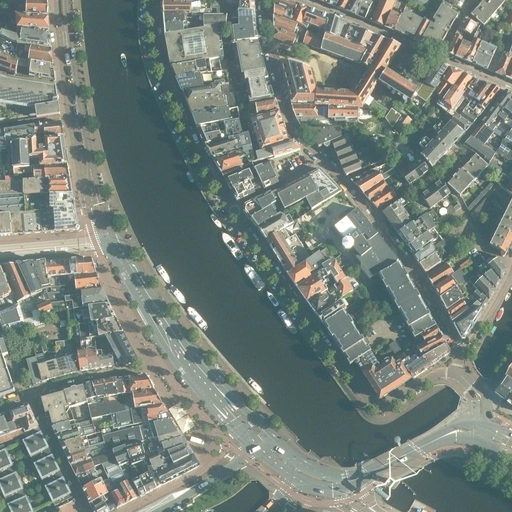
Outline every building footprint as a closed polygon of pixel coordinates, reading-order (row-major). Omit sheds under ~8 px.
[(15,15),(47,17),(47,13),(49,13),(49,10),(50,10),(50,3),(47,3),(47,2),(46,0),(13,0),(13,15),(15,15)] [(181,1),(163,1),(164,15),(186,14),(186,15),(191,14),(191,17),(197,16),(202,16),(202,17),(203,17),(203,16),(211,16),(211,11),(201,11),(201,3),(197,3),(197,0),(190,0),(191,1),(181,1)] [(254,12),(254,1),(246,1),(245,1),(239,1),(227,0),(226,11),(238,12),(254,12)] [(285,0),(273,0),(274,6),(292,14),(294,14),(298,5),(296,4),(285,0)] [(327,0),(325,4),(335,8),(339,0),(327,0)] [(339,0),(335,8),(346,12),(352,0),(339,0)] [(352,0),(346,12),(355,16),(362,0),(352,0)] [(362,0),(355,16),(364,20),(364,19),(365,20),(372,3),(373,0),(362,0)] [(373,0),(372,3),(365,20),(384,28),(391,12),(396,1),(393,0),(373,0)] [(411,0),(411,1),(425,9),(430,0),(411,0)] [(482,0),(477,6),(478,7),(490,18),(497,10),(485,0),(482,0)] [(485,0),(497,10),(503,3),(500,0),(485,0)] [(391,12),(384,28),(394,31),(401,17),(401,16),(396,14),(400,3),(396,1),(391,12)] [(436,22),(435,24),(446,31),(448,29),(449,29),(457,15),(449,11),(451,8),(442,3),(433,21),(436,22)] [(293,23),(297,24),(302,26),(303,23),(302,23),(308,9),(298,5),(294,14),(294,15),(296,16),(293,23)] [(274,6),(273,16),(290,22),(292,14),(274,6)] [(474,9),(470,14),(483,26),(490,18),(478,7),(477,6),(474,9)] [(302,23),(303,23),(302,26),(307,29),(308,25),(314,27),(318,13),(308,9),(302,23)] [(15,15),(13,15),(3,13),(0,12),(0,23),(3,24),(17,29),(22,30),(49,33),(47,18),(47,17),(15,15)] [(238,12),(238,15),(231,16),(231,19),(238,20),(255,19),(254,17),(255,17),(254,12),(238,12)] [(401,17),(394,31),(408,37),(408,36),(412,39),(413,39),(422,22),(416,18),(405,12),(401,17)] [(511,12),(502,28),(510,28),(511,22),(511,12)] [(318,13),(314,27),(320,30),(317,36),(323,38),(324,34),(329,17),(318,13)] [(186,14),(164,15),(164,25),(172,25),(172,23),(178,23),(178,25),(186,23),(187,23),(197,20),(197,16),(191,17),(191,14),(186,15),(186,14)] [(203,17),(203,20),(203,29),(217,27),(217,28),(226,28),(226,16),(211,16),(203,16),(203,17)] [(290,22),(273,16),(273,17),(274,28),(293,35),(297,24),(293,23),(290,22)] [(340,22),(329,17),(324,34),(325,34),(334,38),(335,38),(340,22)] [(422,22),(413,39),(421,43),(431,25),(432,22),(424,18),(422,22)] [(255,26),(255,19),(238,20),(238,27),(255,26)] [(164,25),(165,35),(203,29),(203,20),(198,20),(198,23),(186,25),(186,23),(178,25),(178,23),(172,23),(172,25),(164,25)] [(464,20),(458,30),(470,36),(474,38),(476,33),(473,32),(476,25),(464,20)] [(357,30),(340,22),(335,38),(351,44),(357,30)] [(0,37),(15,45),(29,47),(29,46),(32,47),(38,47),(38,48),(51,50),(49,33),(22,30),(17,29),(3,24),(0,23),(0,37)] [(431,25),(421,43),(430,47),(431,45),(438,47),(446,33),(445,33),(446,31),(435,24),(433,27),(431,25)] [(257,40),(255,26),(238,27),(230,28),(231,43),(250,41),(257,40)] [(217,27),(203,29),(165,35),(165,36),(169,57),(170,62),(171,67),(195,63),(220,59),(217,28),(217,27)] [(296,36),(293,35),(274,28),(274,39),(292,47),(292,46),(295,47),(298,38),(296,37),(296,36)] [(375,37),(357,30),(351,44),(368,50),(375,37)] [(458,30),(455,35),(464,38),(472,41),(474,38),(470,36),(458,30)] [(317,36),(307,32),(303,44),(320,50),(323,39),(323,38),(317,36)] [(471,45),(464,61),(472,64),(477,53),(481,44),(481,43),(478,42),(481,36),(476,33),(474,38),(472,41),(471,45)] [(323,39),(320,50),(360,65),(369,50),(368,50),(351,44),(335,38),(334,38),(325,34),(325,35),(323,39)] [(455,35),(446,54),(455,57),(462,42),(464,38),(455,35)] [(18,61),(29,62),(29,63),(31,63),(32,63),(39,64),(50,65),(53,66),(51,50),(38,48),(38,47),(32,47),(29,46),(29,47),(15,45),(0,37),(0,54),(7,57),(18,60),(18,61)] [(385,41),(375,37),(368,50),(369,50),(360,65),(368,69),(385,41)] [(462,42),(455,57),(464,61),(471,45),(472,41),(464,38),(462,42)] [(265,69),(259,46),(250,47),(250,41),(231,43),(232,47),(240,47),(243,73),(265,69)] [(354,92),(315,90),(319,104),(319,105),(361,108),(375,108),(384,119),(389,111),(372,100),(368,106),(365,104),(378,83),(403,99),(402,101),(402,103),(404,104),(406,103),(407,102),(410,104),(415,96),(422,85),(410,77),(405,84),(388,73),(389,71),(386,69),(400,46),(386,41),(385,41),(368,69),(354,92)] [(472,64),(487,71),(492,60),(496,49),(494,48),(495,46),(485,42),(484,44),(482,43),(481,43),(481,44),(477,53),(472,64)] [(487,71),(495,74),(495,75),(496,75),(505,79),(511,61),(511,45),(509,53),(504,52),(504,53),(503,53),(498,65),(492,60),(487,71)] [(0,54),(0,69),(15,75),(17,66),(18,61),(18,60),(7,57),(0,54)] [(195,63),(171,67),(176,79),(197,75),(208,74),(215,73),(222,73),(220,59),(195,63)] [(30,75),(29,77),(55,81),(53,66),(50,65),(39,64),(32,63),(31,63),(29,63),(29,62),(18,61),(17,66),(30,68),(29,75),(30,75)] [(281,62),(279,62),(290,103),(319,104),(309,69),(281,62)] [(424,82),(423,83),(422,85),(415,96),(425,103),(433,92),(449,68),(438,63),(424,83),(424,82)] [(460,73),(449,68),(433,92),(443,100),(462,74),(461,73),(460,72),(460,73)] [(265,69),(243,73),(245,81),(248,80),(251,97),(248,98),(249,103),(249,105),(251,117),(257,116),(278,110),(272,94),(265,69)] [(197,75),(176,79),(182,91),(221,85),(222,85),(228,84),(229,84),(228,74),(222,75),(217,75),(215,75),(208,75),(208,74),(197,75)] [(462,74),(452,87),(444,98),(442,101),(444,104),(447,100),(453,104),(462,93),(472,80),(473,78),(462,74)] [(13,81),(0,76),(0,101),(35,108),(35,111),(37,119),(60,116),(57,101),(58,98),(57,98),(55,88),(13,81)] [(467,88),(467,89),(461,96),(469,102),(475,95),(484,83),(475,79),(473,81),(467,88)] [(475,95),(472,99),(467,107),(472,112),(477,106),(492,86),(485,83),(484,83),(475,95)] [(221,85),(182,91),(187,102),(223,97),(221,85)] [(492,86),(477,106),(472,112),(479,116),(484,110),(499,90),(492,86)] [(511,93),(506,91),(496,104),(503,110),(504,109),(511,99),(511,93)] [(224,96),(223,97),(187,102),(187,103),(190,112),(190,113),(191,113),(191,115),(211,112),(227,110),(224,96)] [(511,99),(504,109),(503,110),(502,112),(499,116),(505,121),(504,122),(510,127),(511,124),(511,99)] [(496,104),(481,124),(488,129),(492,132),(495,128),(491,125),(498,116),(501,111),(502,112),(503,110),(496,104)] [(292,105),(291,105),(295,117),(317,117),(317,106),(314,105),(292,105)] [(328,106),(328,118),(328,119),(342,118),(350,118),(352,118),(357,118),(357,108),(328,106)] [(464,111),(459,117),(471,125),(477,119),(479,116),(472,112),(467,107),(464,111)] [(191,115),(196,128),(209,125),(232,121),(232,119),(231,119),(228,109),(227,110),(211,112),(191,115)] [(391,109),(384,119),(392,129),(393,127),(401,117),(391,109)] [(246,122),(250,121),(260,153),(255,154),(258,163),(267,160),(300,150),(293,142),(289,144),(284,130),(285,130),(283,125),(278,110),(257,116),(251,117),(245,118),(246,122)] [(453,118),(450,122),(464,134),(471,125),(459,117),(456,114),(451,111),(448,115),(453,118)] [(401,117),(393,127),(401,134),(411,121),(403,115),(401,117)] [(430,132),(432,129),(435,126),(428,120),(423,127),(430,132)] [(225,133),(227,141),(232,140),(242,137),(242,136),(238,121),(223,124),(225,133)] [(439,126),(443,130),(456,142),(464,134),(450,122),(445,127),(441,123),(439,126)] [(63,137),(61,123),(44,125),(44,135),(44,139),(63,137)] [(487,144),(495,134),(494,133),(492,132),(488,129),(481,124),(471,137),(484,146),(495,153),(500,145),(497,143),(495,146),(493,148),(487,144)] [(500,145),(495,153),(496,154),(507,161),(511,164),(511,124),(505,136),(503,139),(502,142),(500,145)] [(44,135),(44,125),(35,127),(34,136),(44,135)] [(217,126),(197,130),(204,146),(205,146),(212,144),(227,141),(225,133),(219,134),(217,126)] [(438,134),(434,139),(448,151),(455,143),(456,142),(443,130),(439,126),(437,128),(435,126),(432,129),(438,134)] [(35,127),(4,131),(6,148),(11,148),(11,144),(26,143),(27,143),(27,142),(27,139),(34,138),(34,136),(35,127)] [(304,130),(303,130),(318,148),(323,145),(324,147),(325,148),(327,148),(328,147),(329,146),(329,144),(329,143),(331,142),(341,138),(340,128),(304,131),(304,130)] [(359,138),(356,128),(351,129),(352,136),(356,135),(357,138),(359,138)] [(505,136),(494,129),(492,132),(494,133),(495,134),(503,139),(505,136)] [(334,150),(350,144),(347,135),(341,138),(331,142),(334,150)] [(212,144),(205,146),(206,148),(206,149),(212,159),(213,160),(226,157),(226,154),(236,152),(251,147),(248,136),(242,137),(232,140),(227,141),(212,144)] [(27,139),(27,142),(27,143),(28,143),(29,159),(39,158),(40,167),(45,167),(67,165),(66,156),(65,150),(63,138),(63,137),(44,139),(45,147),(37,148),(36,139),(34,138),(27,139)] [(496,154),(495,153),(471,137),(464,145),(478,155),(484,160),(483,161),(488,165),(507,177),(509,174),(505,171),(504,172),(493,164),(494,162),(492,161),(494,157),(496,154)] [(422,141),(427,146),(440,159),(448,151),(434,139),(430,143),(425,139),(422,141)] [(424,150),(419,155),(432,168),(440,159),(427,146),(422,141),(419,145),(424,150)] [(11,144),(11,148),(12,169),(13,169),(30,168),(30,167),(29,159),(28,143),(27,143),(26,143),(11,144)] [(334,150),(338,159),(354,152),(350,144),(334,150)] [(226,157),(213,160),(221,174),(251,164),(255,163),(251,147),(236,152),(226,154),(226,157)] [(354,152),(338,159),(341,167),(357,161),(354,152)] [(468,162),(469,163),(481,174),(488,166),(475,154),(470,159),(468,162)] [(419,158),(410,166),(419,178),(429,171),(419,158)] [(243,174),(226,182),(233,196),(234,196),(236,201),(240,200),(282,180),(280,176),(278,177),(275,169),(272,170),(267,160),(258,163),(255,163),(251,164),(254,170),(243,174)] [(357,161),(341,167),(344,173),(345,176),(347,174),(348,175),(361,169),(357,161)] [(465,165),(461,169),(474,181),(481,174),(469,163),(468,162),(465,165)] [(251,164),(221,174),(225,182),(226,182),(243,174),(254,170),(251,164)] [(40,167),(30,168),(13,169),(13,175),(33,173),(34,179),(46,180),(49,179),(69,178),(67,165),(45,167),(40,167)] [(409,186),(419,178),(410,166),(400,174),(402,176),(409,186)] [(351,180),(351,181),(354,184),(363,194),(383,181),(394,174),(394,175),(399,171),(396,167),(381,176),(376,168),(351,180)] [(461,169),(456,174),(454,177),(457,180),(467,189),(474,181),(461,169)] [(319,170),(308,175),(324,202),(341,192),(319,170)] [(271,195),(276,203),(276,204),(280,212),(305,199),(311,211),(324,202),(308,175),(271,195)] [(496,183),(509,194),(511,195),(511,181),(502,175),(496,183)] [(454,177),(446,184),(460,196),(467,189),(457,180),(454,177)] [(49,179),(49,188),(48,188),(47,187),(43,187),(42,180),(22,181),(0,181),(0,194),(24,195),(72,194),(71,189),(69,178),(49,179)] [(383,181),(363,194),(370,201),(389,188),(383,181)] [(450,194),(441,181),(431,188),(440,201),(450,194)] [(490,183),(467,208),(469,212),(493,186),(490,183)] [(393,185),(389,188),(370,201),(377,209),(396,196),(392,190),(395,188),(393,185)] [(430,208),(440,201),(431,188),(421,196),(421,197),(425,202),(430,208)] [(75,209),(72,194),(24,195),(25,210),(40,209),(40,211),(75,209)] [(0,235),(77,230),(78,229),(75,209),(40,211),(40,209),(25,210),(24,195),(0,196),(0,235)] [(271,195),(246,207),(245,211),(245,212),(245,213),(246,212),(250,218),(250,219),(251,219),(271,207),(271,206),(276,203),(271,195)] [(404,197),(383,212),(390,223),(406,212),(403,207),(409,204),(404,197)] [(470,215),(471,215),(478,228),(490,204),(486,199),(470,215)] [(455,212),(452,209),(451,206),(447,209),(451,215),(455,212)] [(271,207),(251,219),(258,228),(259,230),(282,216),(280,215),(277,217),(271,207)] [(357,209),(334,228),(344,240),(342,242),(341,247),(344,250),(349,251),(353,248),(358,255),(355,257),(360,264),(360,268),(369,279),(398,261),(357,209)] [(406,212),(390,223),(397,233),(411,224),(407,218),(409,217),(406,212)] [(413,223),(411,224),(397,233),(407,247),(422,236),(433,229),(436,227),(427,213),(419,219),(413,223)] [(282,216),(259,230),(265,240),(284,229),(289,226),(289,225),(293,223),(289,215),(285,217),(282,216)] [(511,220),(504,216),(499,226),(511,232),(511,220)] [(511,232),(499,226),(494,236),(510,244),(511,240),(511,232)] [(284,229),(265,240),(287,275),(310,259),(295,235),(290,238),(284,229)] [(422,236),(407,247),(413,255),(429,244),(430,243),(439,237),(433,229),(422,236)] [(494,236),(490,245),(489,246),(501,252),(500,254),(501,256),(502,257),(504,257),(505,256),(505,254),(510,244),(494,236)] [(429,244),(413,255),(419,264),(435,254),(442,249),(442,248),(446,246),(439,237),(430,243),(429,244)] [(442,248),(443,249),(449,257),(453,255),(447,245),(446,246),(442,248)] [(310,259),(287,275),(296,288),(305,282),(303,279),(309,275),(312,274),(333,260),(325,249),(310,259)] [(435,254),(419,264),(424,272),(426,272),(440,263),(435,254)] [(91,259),(76,261),(77,269),(78,276),(83,275),(83,276),(96,274),(91,259)] [(487,266),(487,267),(490,271),(500,281),(506,270),(497,259),(487,266)] [(305,282),(296,288),(297,289),(300,293),(305,301),(308,304),(320,296),(325,293),(327,291),(323,285),(325,284),(323,280),(330,276),(337,285),(333,288),(341,298),(352,290),(346,281),(333,260),(312,274),(309,275),(303,279),(305,282)] [(451,260),(428,275),(427,276),(433,287),(449,277),(449,278),(459,271),(451,260)] [(46,264),(45,264),(47,277),(48,277),(50,286),(51,293),(69,292),(68,282),(67,277),(71,276),(69,261),(46,263),(46,264)] [(76,261),(69,261),(71,276),(74,276),(78,276),(77,269),(76,261)] [(45,263),(31,264),(41,292),(44,300),(48,299),(47,294),(51,293),(50,286),(48,277),(47,277),(45,264),(45,263)] [(31,264),(16,265),(16,266),(17,266),(31,296),(37,308),(37,307),(50,302),(48,299),(44,300),(45,302),(38,305),(34,295),(41,292),(31,264)] [(16,265),(2,267),(17,304),(18,303),(22,315),(37,310),(31,296),(17,266),(16,266),(16,265)] [(0,325),(3,332),(27,326),(28,329),(44,325),(37,310),(22,315),(18,303),(17,304),(2,267),(0,266),(0,325)] [(484,276),(483,277),(495,290),(500,281),(490,271),(487,267),(480,272),(484,276)] [(403,269),(381,282),(408,328),(410,333),(414,338),(420,334),(436,326),(433,320),(431,317),(430,315),(403,269)] [(449,277),(433,287),(439,298),(455,288),(457,286),(458,287),(468,280),(459,270),(449,278),(449,277)] [(83,275),(78,276),(74,276),(71,276),(67,277),(68,282),(75,281),(76,291),(80,290),(101,287),(96,274),(83,276),(83,275)] [(478,274),(469,281),(477,291),(488,302),(495,290),(483,277),(482,278),(478,274)] [(455,288),(439,298),(446,311),(461,301),(464,299),(470,295),(471,297),(477,291),(469,281),(468,280),(458,287),(457,286),(455,288)] [(384,299),(375,285),(370,289),(379,302),(384,299)] [(101,287),(80,290),(76,291),(77,296),(70,297),(69,292),(51,293),(47,294),(48,299),(50,302),(53,310),(67,309),(71,309),(72,311),(75,311),(74,308),(80,308),(82,307),(88,307),(109,305),(101,287)] [(320,296),(308,304),(308,305),(316,316),(328,307),(341,298),(333,288),(320,296)] [(357,288),(356,289),(354,291),(360,300),(363,297),(357,288)] [(488,302),(477,291),(471,297),(475,301),(481,307),(478,309),(482,312),(488,302)] [(328,307),(316,316),(319,319),(319,320),(321,323),(321,324),(322,324),(345,309),(339,299),(328,307)] [(375,300),(354,314),(356,318),(377,304),(375,300)] [(461,301),(446,311),(450,318),(466,307),(461,301)] [(466,307),(450,318),(454,326),(464,319),(477,308),(478,309),(481,307),(475,301),(466,307)] [(50,302),(37,307),(37,308),(41,316),(53,310),(50,302)] [(88,307),(82,307),(80,308),(83,323),(90,322),(91,322),(91,323),(96,322),(116,319),(116,318),(109,305),(88,307)] [(464,319),(454,326),(461,339),(465,339),(468,335),(478,320),(482,312),(478,309),(477,308),(464,319)] [(322,324),(326,330),(330,336),(330,337),(332,338),(343,354),(342,355),(349,365),(354,363),(368,353),(370,351),(367,346),(370,343),(366,337),(363,339),(363,338),(362,338),(353,324),(353,323),(352,322),(355,320),(351,314),(347,316),(344,310),(322,324)] [(116,319),(96,322),(91,323),(90,323),(74,325),(76,339),(91,337),(98,336),(98,337),(105,336),(122,333),(116,320),(116,319)] [(436,326),(420,334),(425,342),(440,334),(436,326)] [(122,333),(105,336),(112,349),(130,347),(122,333)] [(425,342),(416,347),(411,350),(415,356),(418,360),(423,357),(425,356),(445,345),(445,344),(440,334),(425,342)] [(76,339),(77,351),(77,352),(80,370),(80,372),(87,371),(85,361),(87,360),(86,349),(85,338),(76,339)] [(85,338),(86,349),(87,360),(85,361),(87,371),(99,369),(97,357),(96,352),(96,348),(92,348),(91,338),(85,338)] [(395,341),(389,345),(394,354),(401,350),(395,341)] [(0,397),(14,392),(12,385),(3,358),(8,356),(3,342),(0,342),(0,397)] [(445,345),(425,356),(430,367),(432,365),(442,359),(449,354),(449,351),(445,345)] [(130,347),(112,349),(118,361),(117,361),(119,365),(138,362),(130,347)] [(96,352),(97,357),(99,369),(114,366),(112,355),(102,356),(101,351),(96,352)] [(72,354),(63,356),(68,375),(72,374),(77,373),(80,372),(80,370),(77,352),(72,354)] [(368,353),(354,363),(354,364),(355,364),(357,365),(362,373),(373,366),(375,369),(379,366),(372,356),(370,355),(369,354),(368,353)] [(63,356),(54,359),(59,377),(68,375),(63,356)] [(408,358),(401,363),(411,378),(412,379),(427,369),(430,367),(425,356),(423,357),(418,360),(415,356),(409,360),(408,358)] [(36,358),(32,359),(26,360),(33,385),(41,382),(41,380),(36,363),(37,363),(36,358)] [(362,373),(377,397),(381,398),(393,390),(394,391),(401,386),(400,385),(411,378),(401,363),(400,361),(395,364),(392,358),(389,360),(388,359),(387,360),(386,359),(383,361),(384,362),(383,363),(379,366),(375,369),(373,366),(362,373)] [(54,359),(45,361),(50,380),(59,377),(54,359)] [(45,361),(37,363),(36,363),(41,380),(41,382),(47,381),(50,380),(45,361)] [(146,376),(129,378),(124,378),(127,394),(132,394),(154,391),(146,376)] [(511,380),(505,376),(499,385),(510,393),(511,389),(511,380)] [(124,378),(115,379),(117,395),(127,394),(124,378)] [(103,395),(104,397),(105,397),(106,398),(117,396),(117,395),(115,379),(105,381),(108,393),(103,395)] [(91,383),(96,397),(97,398),(104,397),(103,395),(108,393),(105,381),(92,383),(91,383)] [(91,383),(83,385),(86,400),(96,397),(91,383)] [(83,385),(64,390),(68,407),(87,402),(86,400),(83,385)] [(510,393),(499,385),(494,391),(495,393),(505,400),(510,393)] [(64,390),(40,397),(45,413),(52,427),(68,422),(64,408),(68,407),(64,390)] [(132,394),(127,394),(117,395),(117,396),(106,398),(104,398),(105,401),(88,405),(91,419),(110,414),(130,410),(130,409),(147,407),(162,405),(154,391),(132,394)] [(181,402),(169,408),(183,433),(195,426),(181,402)] [(130,410),(110,414),(112,425),(114,431),(133,426),(133,425),(162,419),(163,421),(171,419),(162,405),(130,409),(130,410)] [(13,412),(3,415),(7,425),(20,421),(22,429),(24,433),(29,431),(30,430),(37,427),(38,427),(36,422),(29,406),(13,411),(13,412)] [(7,425),(3,415),(0,415),(0,436),(22,429),(20,421),(7,425)] [(140,426),(102,436),(107,453),(112,451),(120,448),(141,443),(144,442),(158,438),(179,432),(171,419),(163,421),(153,423),(140,426)] [(69,422),(68,422),(52,427),(56,435),(68,431),(68,432),(72,431),(71,430),(77,429),(79,428),(78,424),(75,425),(75,424),(74,421),(69,422)] [(68,431),(56,435),(60,444),(80,438),(86,436),(95,433),(93,425),(77,429),(71,430),(72,431),(68,432),(68,431)] [(22,438),(23,441),(22,441),(26,449),(45,440),(41,432),(41,433),(38,427),(30,431),(25,434),(26,436),(22,438)] [(0,444),(25,435),(24,433),(22,429),(0,436),(0,444)] [(179,432),(158,438),(160,445),(161,445),(161,444),(182,438),(179,432)] [(80,438),(60,444),(65,454),(84,448),(103,442),(102,437),(97,439),(87,441),(86,436),(80,438)] [(161,444),(161,445),(163,448),(156,451),(158,455),(167,452),(186,445),(182,438),(161,444)] [(49,448),(45,440),(26,449),(32,460),(50,452),(48,448),(49,448)] [(84,448),(65,454),(71,465),(88,460),(87,459),(86,454),(105,448),(103,442),(84,448)] [(120,448),(112,451),(116,459),(119,467),(130,462),(131,465),(146,460),(141,443),(120,448)] [(0,446),(0,462),(9,458),(6,449),(5,450),(3,445),(0,446)] [(186,445),(167,452),(158,455),(161,462),(170,458),(173,464),(192,455),(186,445)] [(97,456),(90,458),(94,467),(102,465),(116,459),(112,451),(107,453),(104,454),(97,456)] [(50,452),(32,460),(37,472),(56,463),(52,455),(52,456),(50,452)] [(147,468),(151,466),(153,470),(153,469),(155,473),(164,468),(161,462),(158,455),(148,459),(144,461),(147,468)] [(198,465),(192,455),(173,464),(179,476),(197,467),(198,465)] [(9,458),(0,462),(0,475),(14,470),(12,466),(13,466),(9,458)] [(88,460),(71,465),(76,476),(89,471),(94,469),(94,467),(90,458),(87,459),(88,460)] [(102,465),(103,468),(96,472),(97,475),(104,472),(110,484),(106,486),(108,492),(116,488),(116,486),(126,481),(119,467),(116,459),(102,465)] [(60,471),(56,463),(37,472),(43,484),(61,475),(59,471),(60,471)] [(179,476),(173,464),(168,466),(164,468),(170,481),(179,476)] [(131,465),(127,469),(132,481),(135,479),(138,478),(139,478),(133,465),(131,465)] [(139,478),(146,494),(156,488),(149,473),(149,472),(145,465),(141,467),(144,473),(145,472),(147,474),(146,475),(139,478)] [(164,468),(155,473),(161,486),(170,481),(164,468)] [(149,472),(149,473),(156,488),(161,486),(155,473),(153,469),(153,470),(149,472)] [(14,470),(0,475),(0,488),(0,489),(20,481),(16,473),(15,473),(14,470)] [(89,471),(76,476),(76,477),(80,485),(82,484),(82,483),(89,480),(93,478),(89,471)] [(61,475),(43,484),(48,495),(67,486),(64,478),(63,479),(61,475)] [(146,494),(139,478),(138,478),(135,479),(137,485),(135,487),(140,497),(146,494)] [(101,479),(84,487),(84,488),(82,489),(86,496),(105,487),(101,479)] [(23,489),(20,481),(0,489),(4,497),(5,497),(6,501),(24,493),(22,490),(23,489)] [(123,492),(120,494),(126,504),(129,502),(136,498),(128,484),(126,482),(120,485),(123,492)] [(71,494),(67,486),(48,495),(54,506),(72,497),(71,494)] [(105,487),(86,496),(90,504),(109,494),(108,492),(105,487)] [(109,494),(90,504),(92,509),(104,502),(104,503),(106,501),(110,499),(112,498),(110,495),(116,492),(114,489),(108,492),(109,494)] [(112,498),(116,506),(117,508),(126,504),(120,494),(118,491),(116,492),(110,495),(112,498)] [(24,493),(6,501),(8,505),(7,505),(10,511),(13,511),(30,505),(26,496),(26,497),(24,493)] [(106,501),(104,503),(109,511),(116,509),(115,507),(110,499),(106,501)] [(104,502),(92,509),(93,510),(92,510),(93,511),(109,511),(104,503),(104,502)]
